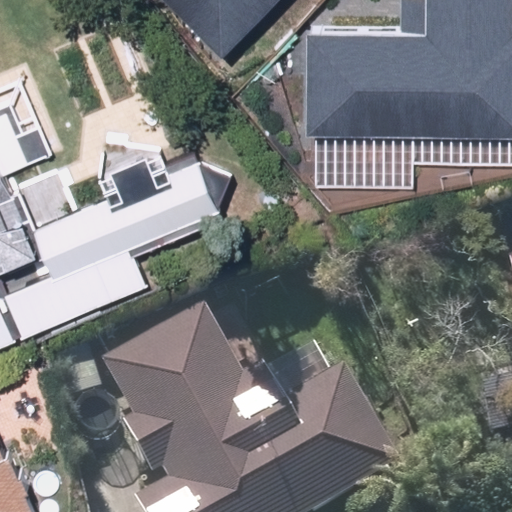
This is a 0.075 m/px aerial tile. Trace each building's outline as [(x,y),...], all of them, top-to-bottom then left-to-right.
[(155,0),(210,55),(265,0),(155,0)] [(508,132),(508,0),(416,0),(417,24),(305,23),(304,131),(508,132)] [(0,355),(144,298),(128,258),(215,223),(189,160),(159,172),(145,137),(58,171),(28,97),(0,108),(0,355)] [(511,264),(496,268),(511,341),(511,264)] [(196,315),(96,369),(130,424),(111,436),(134,473),(143,468),(157,491),(122,511),(326,511),(385,476),(324,377),(274,408),(252,371),(236,381),(196,315)]
